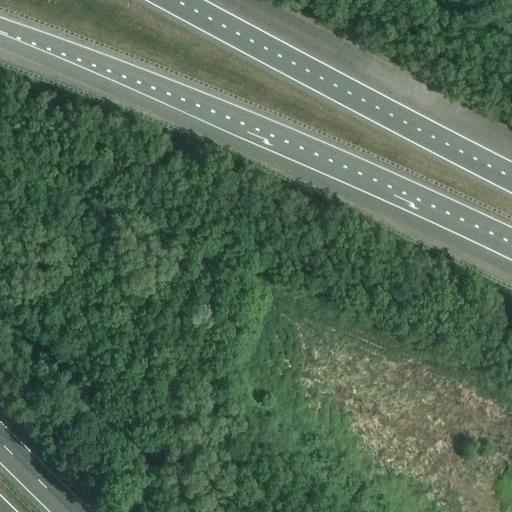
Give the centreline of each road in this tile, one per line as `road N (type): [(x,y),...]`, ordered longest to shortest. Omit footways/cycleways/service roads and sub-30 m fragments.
road 1 (trunk): [(0,27),(290,137),(511,237)]
road 2 (trunk): [(511,187),(156,0)]
